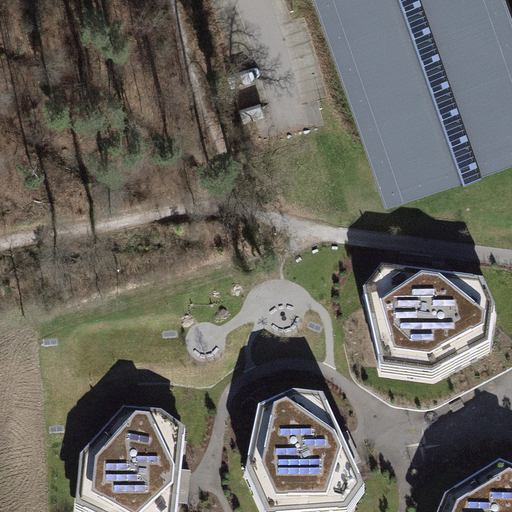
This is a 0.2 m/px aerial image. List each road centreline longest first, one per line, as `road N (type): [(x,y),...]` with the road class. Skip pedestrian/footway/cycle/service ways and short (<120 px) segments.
road 1 (track): [(234,205),(265,223),(511,258)]
road 2 (track): [(234,205),(0,247)]
